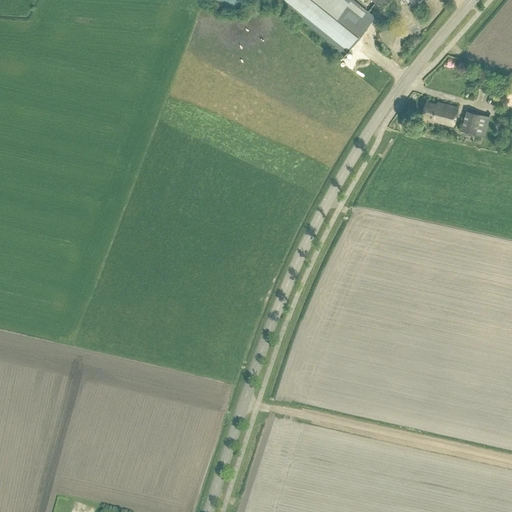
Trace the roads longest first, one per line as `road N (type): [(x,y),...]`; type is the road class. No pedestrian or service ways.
road 1 (tertiary): [(208,511),(313,225),(381,110),(470,0)]
road 2 (track): [(511,463),(243,403)]
